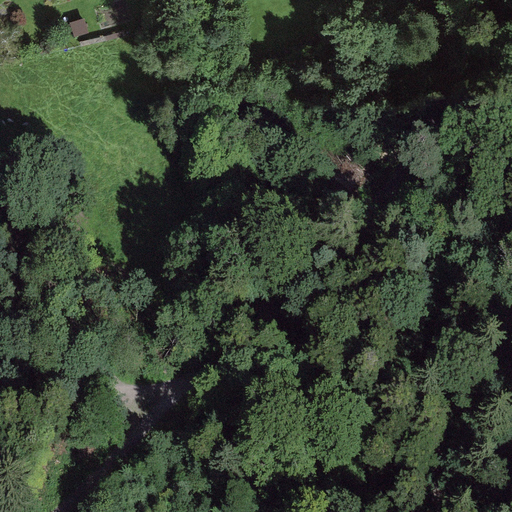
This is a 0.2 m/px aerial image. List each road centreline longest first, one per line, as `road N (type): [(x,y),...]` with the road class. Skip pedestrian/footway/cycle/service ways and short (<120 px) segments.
road 1 (track): [(444,0),(454,106),(380,208),(54,511)]
road 2 (track): [(454,106),(456,234),(434,511)]
road 3 (track): [(0,388),(185,389)]
